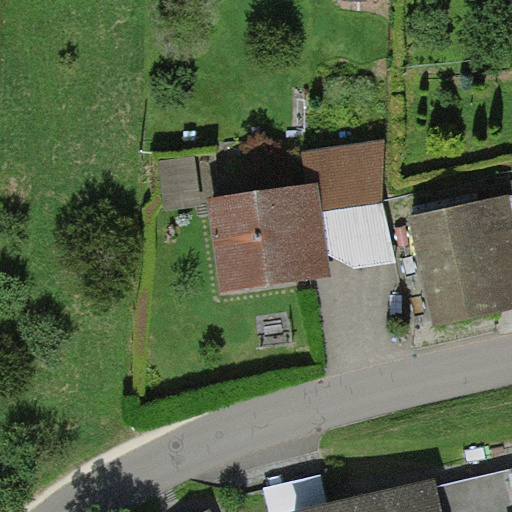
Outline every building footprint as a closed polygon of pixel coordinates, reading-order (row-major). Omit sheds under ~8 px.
[(300,155),(307,189),(317,187),(321,213),(386,203),(382,142),(300,155)] [(307,189),(207,204),(221,297),(332,278),(328,256),(326,239),(321,213),(317,187),(307,189)] [(511,312),(511,216),(508,198),(409,221),(435,331),(511,312)] [(397,265),(386,203),(321,213),(326,239),(328,256),(356,271),(397,265)] [(379,496),(311,511),(511,511),(511,471),(437,490),(435,482),(379,496)]
